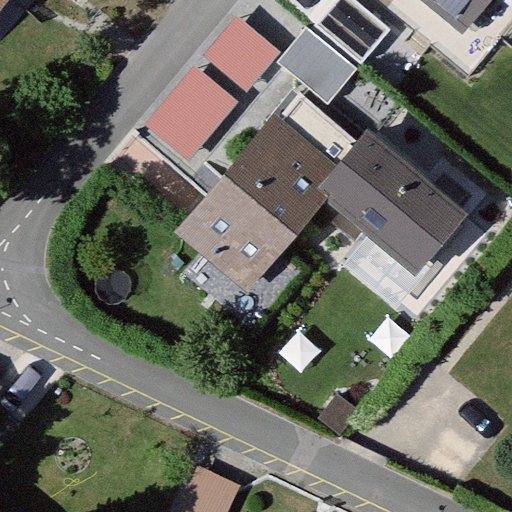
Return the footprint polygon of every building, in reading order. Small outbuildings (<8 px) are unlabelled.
[(479,0),(437,0),(463,20),(479,0)] [(205,47),(247,84),(286,42),(243,4),(205,47)] [(341,88),(362,51),(308,20),(286,58),(341,88)] [(149,115),(189,151),(243,91),(203,55),(149,115)] [(357,142),(294,89),(176,230),(247,289),(325,197),(416,273),(471,207),(372,124),(357,142)] [(0,511),(15,511),(0,501),(0,511)]
